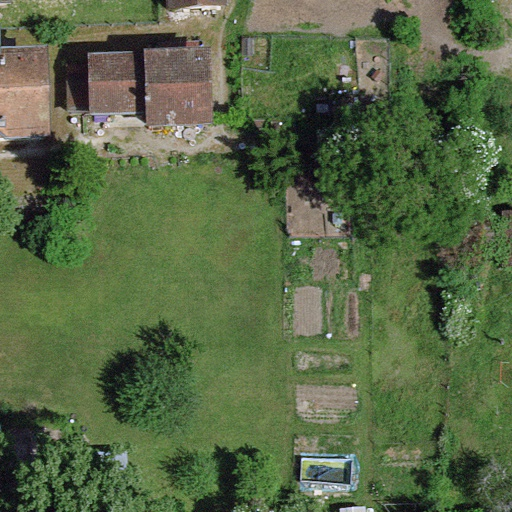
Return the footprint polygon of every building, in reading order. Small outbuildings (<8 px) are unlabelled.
[(9,0),(0,0),(0,16),(11,16),(9,0)] [(220,19),(219,0),(165,0),(166,20),(220,19)] [(0,150),(41,150),(40,64),(15,64),(15,45),(0,44),(0,150)] [(206,64),(89,67),(89,72),(90,116),(90,120),(145,119),(145,137),(208,135),(206,64)] [(90,116),(89,72),(69,73),(70,117),(90,116)]
